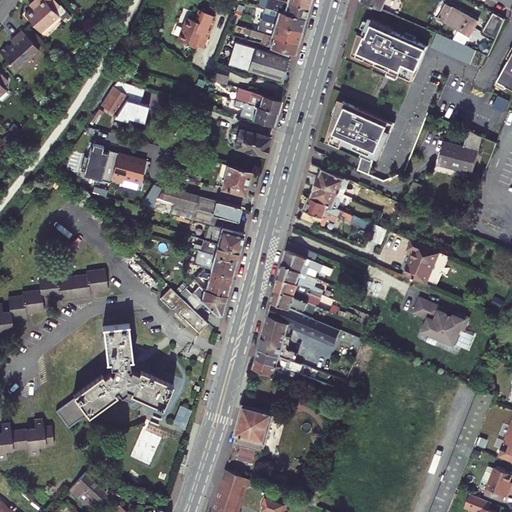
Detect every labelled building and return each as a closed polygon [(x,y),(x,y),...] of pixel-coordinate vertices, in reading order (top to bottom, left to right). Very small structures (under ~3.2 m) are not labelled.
[(37,0),(39,1),(34,6),(26,12),(41,29),(60,13),(55,7),(61,3),(58,0),(37,0)] [(269,0),(267,6),(306,18),(310,7),(287,0),(269,0)] [(465,45),(479,21),(455,7),(454,9),(447,5),(439,19),(459,31),(454,39),(465,45)] [(306,18),(267,6),(264,18),(303,30),(306,18)] [(209,34),(216,14),(201,9),(198,19),(189,16),(180,39),(186,42),(188,47),(194,44),(200,46),(204,32),(209,34)] [(499,37),(509,18),(498,12),(488,31),(499,37)] [(48,36),(65,20),(60,15),(43,31),(48,36)] [(258,30),(299,42),(303,30),(264,18),(262,18),(258,30)] [(359,35),(353,55),(389,71),(391,66),(397,69),(395,73),(413,82),(428,47),(394,32),(395,30),(370,19),(363,36),(359,35)] [(253,28),(251,35),(263,39),(262,43),(271,46),(291,52),(296,53),(299,42),(258,30),(253,28)] [(27,61),(41,49),(24,29),(15,37),(14,41),(15,43),(12,46),(10,43),(2,50),(19,70),(28,63),(27,61)] [(439,34),(432,48),(471,65),(478,51),(439,34)] [(236,41),(229,64),(283,80),(291,52),(271,46),(270,51),(236,41)] [(511,59),(500,82),(511,88),(511,59)] [(10,78),(0,66),(0,96),(0,97),(0,96),(0,94),(8,87),(5,83),(10,78)] [(116,84),(100,108),(114,118),(112,121),(127,125),(127,121),(143,125),(148,107),(139,105),(125,102),(127,99),(131,87),(116,84)] [(282,97),(241,85),(238,97),(279,109),(282,97)] [(143,90),(131,87),(127,99),(125,102),(139,105),(143,90)] [(275,122),(279,109),(238,97),(236,104),(241,105),(239,112),(275,122)] [(395,125),(343,103),(336,120),(334,120),(328,139),(344,145),(379,161),(395,125)] [(267,152),(271,134),(244,125),(238,144),(248,147),(249,149),(254,150),(256,149),(267,152)] [(477,172),(487,136),(472,130),(468,146),(447,140),(442,162),(477,172)] [(110,183),(118,154),(109,151),(108,154),(103,152),(104,147),(93,145),(92,149),(90,149),(88,159),(85,158),(81,172),(84,173),(83,176),(110,183)] [(127,156),(118,154),(111,180),(122,183),(123,179),(141,184),(146,161),(132,157),(131,160),(127,158),(127,156)] [(359,171),(370,176),(375,164),(364,159),(359,171)] [(246,191),(252,168),(223,160),(217,182),(246,191)] [(354,179),(327,167),(321,181),(347,193),(354,179)] [(321,181),(315,195),(341,207),(347,193),(321,181)] [(417,181),(407,204),(415,207),(425,185),(417,181)] [(194,218),(201,193),(165,182),(151,206),(194,218)] [(212,223),(215,212),(219,198),(213,196),(207,194),(201,193),(194,218),(212,223)] [(315,195),(314,195),(305,215),(324,223),(328,215),(340,220),(342,215),(376,230),(379,223),(341,207),(315,195)] [(242,204),(219,198),(215,212),(239,218),(242,204)] [(245,232),(224,226),(222,231),(199,224),(198,228),(191,226),(189,233),(209,238),(241,247),(245,232)] [(218,248),(216,252),(238,258),(241,247),(209,238),(207,243),(212,244),(212,246),(218,248)] [(433,282),(446,251),(418,239),(414,248),(420,250),(411,273),(433,282)] [(292,241),(286,262),(321,277),(325,270),(326,271),(329,265),(317,260),(320,253),(292,241)] [(216,252),(200,248),(196,261),(207,264),(234,271),(238,258),(216,252)] [(286,262),(283,274),(327,293),(328,289),(318,285),(321,277),(286,262)] [(232,282),(234,271),(207,264),(200,272),(204,273),(209,269),(212,270),(210,276),(232,282)] [(0,331),(18,329),(16,318),(31,316),(30,313),(48,311),(47,298),(63,296),(64,299),(94,295),(94,292),(112,290),(109,268),(90,271),(90,274),(62,277),(62,275),(43,277),(45,289),(26,292),(26,296),(12,298),(14,311),(7,312),(6,304),(0,304),(0,331)] [(232,282),(210,276),(209,283),(200,277),(204,273),(200,272),(195,277),(202,284),(206,287),(228,294),(232,282)] [(327,293),(283,274),(280,287),(290,292),(291,291),(318,303),(331,308),(336,297),(327,293)] [(223,312),(228,294),(206,287),(202,284),(195,290),(193,289),(185,297),(195,307),(203,298),(220,313),(223,312)] [(183,313),(201,331),(210,321),(195,307),(185,297),(173,286),(163,297),(171,305),(173,306),(174,307),(176,307),(177,306),(178,304),(183,308),(182,309),(182,310),(182,311),(182,313),(183,313)] [(280,287),(276,300),(292,307),(294,303),(314,312),(318,303),(291,291),(290,292),(280,287)] [(419,296),(413,310),(427,316),(421,329),(452,342),(459,326),(461,328),(463,323),(464,320),(464,318),(463,316),(462,315),(461,313),(460,312),(455,309),(452,314),(445,311),(445,310),(439,307),(440,305),(419,296)] [(293,358),(307,363),(312,351),(288,343),(294,323),(338,342),(343,328),(292,307),(276,300),(263,347),(293,358)] [(90,412),(92,414),(115,397),(117,400),(122,396),(135,402),(134,406),(137,408),(144,402),(143,398),(141,397),(143,395),(166,405),(176,383),(145,368),(143,371),(134,367),(133,359),(136,359),(132,324),(107,326),(111,362),(114,361),(114,367),(117,367),(117,371),(115,369),(108,374),(107,372),(77,392),(79,395),(60,408),(71,425),(90,412)] [(472,347),(476,333),(463,329),(459,342),(472,347)] [(293,358),(263,347),(260,357),(302,372),(304,366),(296,363),(295,366),(291,364),(293,358)] [(260,357),(257,367),(298,382),(302,372),(260,357)] [(482,388),(479,394),(494,400),(497,394),(482,388)] [(494,400),(479,394),(477,401),(492,407),(494,400)] [(351,400),(344,417),(352,420),(358,403),(351,400)] [(477,401),(474,406),(489,412),(492,407),(477,401)] [(277,412),(247,404),(236,443),(245,445),(241,459),(256,464),(260,449),(266,451),(277,412)] [(474,406),(472,413),(487,419),(489,412),(474,406)] [(472,413),(469,419),(484,425),(487,419),(472,413)] [(5,423),(6,431),(0,431),(0,456),(0,459),(11,458),(10,449),(32,447),(33,454),(43,453),(42,445),(57,443),(55,425),(48,426),(47,418),(38,419),(39,427),(15,430),(14,422),(5,423)] [(484,425),(469,419),(467,425),(482,431),(484,425)] [(482,431),(467,425),(465,431),(479,437),(482,431)] [(479,437),(465,431),(462,437),(477,443),(479,437)] [(477,443),(462,437),(460,443),(475,449),(477,443)] [(460,443),(457,449),(472,455),(475,449),(460,443)] [(457,449),(455,455),(470,461),(472,455),(457,449)] [(470,461),(455,455),(452,461),(467,467),(470,461)] [(467,467),(452,461),(450,468),(465,473),(467,467)] [(498,466),(492,464),(484,484),(490,487),(498,466)] [(511,486),(511,482),(511,471),(498,466),(490,487),(508,494),(510,495),(511,489),(511,486)] [(238,511),(247,484),(256,487),(259,479),(229,467),(213,511),(238,511)] [(465,473),(450,468),(448,473),(462,480),(465,473)] [(99,501),(109,490),(89,471),(79,481),(99,501)] [(462,480),(448,473),(445,480),(460,486),(462,480)] [(460,486),(445,480),(443,486),(458,492),(460,487),(460,486)] [(71,490),(92,509),(99,501),(79,481),(71,490)] [(283,489),(269,483),(263,502),(263,511),(285,511),(288,503),(279,500),(283,489)] [(326,486),(317,483),(310,500),(318,504),(326,486)] [(458,492),(443,486),(440,492),(455,498),(458,492)] [(508,494),(490,487),(487,494),(505,501),(508,494)] [(455,498),(440,492),(438,498),(453,504),(455,498)] [(500,511),(501,511),(490,508),(493,500),(472,492),(466,506),(478,510),(477,511),(500,511)] [(0,511),(19,511),(1,497),(0,497),(0,511)] [(453,504),(438,498),(436,504),(450,510),(453,504)]
